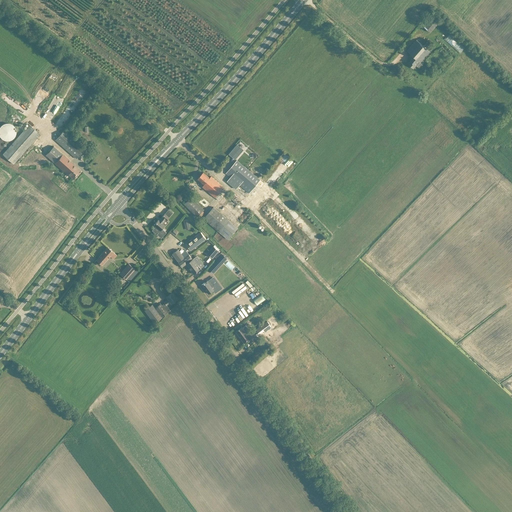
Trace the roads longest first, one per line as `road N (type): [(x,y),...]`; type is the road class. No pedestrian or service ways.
road 1 (unclassified): [(351,511),(121,204)]
road 2 (track): [(0,5),(168,131)]
road 3 (primary): [(303,0),(177,138)]
